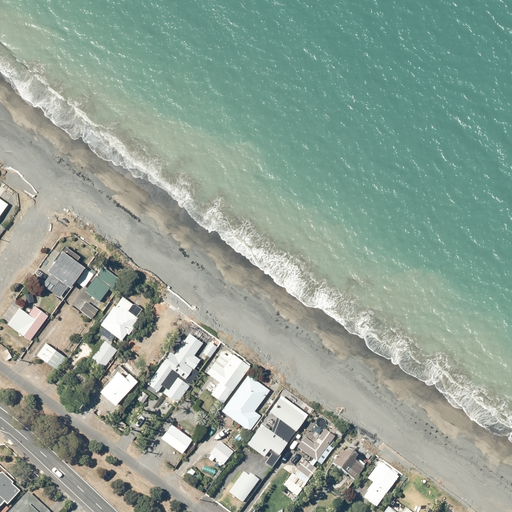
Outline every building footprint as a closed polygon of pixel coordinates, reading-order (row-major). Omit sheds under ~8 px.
[(0,219),(10,205),(0,198),(0,219)] [(42,288),(58,299),(67,285),(71,288),(86,266),(63,250),(48,272),(51,274),(42,288)] [(94,273),(87,269),(78,283),(84,288),(94,273)] [(86,292),(99,302),(111,287),(98,276),(86,292)] [(84,288),(79,285),(73,293),(78,297),(84,288)] [(33,292),(23,295),(25,304),(35,302),(33,292)] [(98,310),(85,302),(80,310),(93,318),(98,310)] [(125,312),(115,305),(102,325),(123,340),(128,333),(131,335),(135,328),(132,326),(137,318),(127,310),(125,312)] [(22,308),(10,324),(30,340),(49,316),(35,306),(29,313),(22,308)] [(207,342),(189,330),(175,353),(172,351),(151,384),(158,389),(162,384),(169,389),(166,393),(180,402),(191,385),(185,380),(193,367),(197,370),(204,358),(199,355),(207,342)] [(117,349),(103,339),(90,360),(104,369),(117,349)] [(217,345),(210,341),(202,353),(210,357),(217,345)] [(68,356),(48,343),(39,356),(60,369),(68,356)] [(221,352),(207,372),(218,380),(215,384),(230,394),(249,367),(234,355),(231,359),(221,352)] [(140,381),(130,372),(126,377),(119,371),(100,391),(116,406),(140,381)] [(271,390),(248,374),(221,412),(250,433),(262,416),(255,411),(271,390)] [(150,397),(142,391),(137,398),(144,403),(150,397)] [(309,414),(282,395),(270,413),(297,431),(309,414)] [(290,441),(261,422),(247,443),(263,454),(269,446),(281,454),(290,441)] [(193,439),(173,425),(162,439),(183,454),(193,439)] [(305,435),(295,448),(321,468),(335,450),(329,446),(335,438),(324,430),(314,443),(305,435)] [(236,453),(222,442),(212,454),(227,466),(236,453)] [(332,463),(356,479),(364,467),(356,462),(359,457),(348,450),(346,453),(342,449),(332,463)] [(301,460),(296,469),(309,478),(315,469),(301,460)] [(400,475),(380,462),(368,479),(375,483),(365,499),(379,508),(400,475)] [(0,497),(9,506),(21,491),(12,484),(15,482),(3,472),(1,473),(0,472),(0,497)] [(243,472),(229,491),(243,502),(259,480),(252,474),(249,477),(243,472)] [(293,473),(283,487),(297,497),(307,483),(293,473)] [(51,511),(29,491),(10,511),(51,511)]
